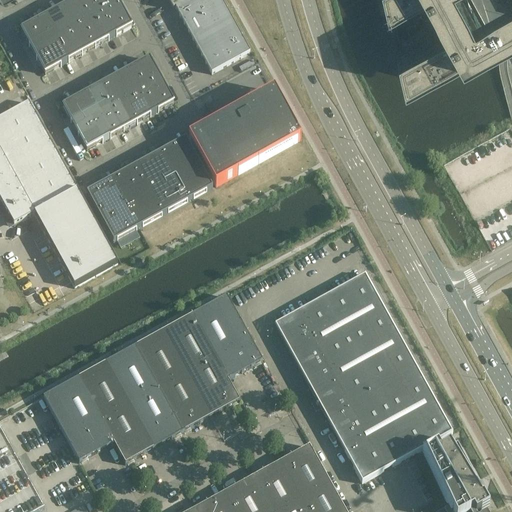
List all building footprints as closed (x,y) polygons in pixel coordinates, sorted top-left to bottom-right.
[(96,19),(93,12),(86,0),(78,0),(71,4),(83,26),(96,19)] [(86,0),(93,12),(115,0),(86,0)] [(100,25),(123,13),(116,0),(115,0),(93,12),(96,19),(100,25)] [(250,54),(220,0),(167,0),(173,10),(176,9),(212,75),(250,54)] [(511,24),(511,0),(384,0),(387,11),(407,0),(432,0),(447,26),(397,54),(404,84),(502,30),(511,24)] [(83,26),(71,4),(58,11),(70,33),(83,26)] [(70,33),(58,11),(44,19),(53,34),(56,41),(70,33)] [(108,41),(131,28),(132,28),(123,13),(100,25),(108,41)] [(53,34),(44,19),(21,31),(30,47),(53,34)] [(108,41),(100,25),(96,19),(83,26),(95,48),(108,41)] [(95,48),(83,26),(70,33),(82,55),(95,48)] [(82,55),(70,33),(56,41),(60,47),(68,62),(82,55)] [(60,47),(56,41),(53,34),(30,47),(37,60),(60,47)] [(68,62),(60,47),(37,60),(45,75),(68,62)] [(135,89),(158,76),(150,60),(134,69),(132,70),(131,68),(127,70),(128,72),(126,73),(135,89)] [(138,95),(135,89),(126,73),(113,80),(125,102),(138,95)] [(142,102),(165,89),(158,76),(135,89),(138,95),(142,102)] [(125,102),(113,80),(100,88),(112,110),(125,102)] [(112,110),(100,88),(86,95),(95,110),(98,117),(112,110)] [(150,117),(173,105),(173,104),(165,89),(142,102),(150,117)] [(301,141),(274,92),(189,139),(199,157),(216,188),(301,141)] [(95,110),(86,95),(63,108),(71,123),(95,110)] [(150,117),(142,102),(138,95),(125,102),(137,124),(150,117)] [(137,124),(125,102),(112,110),(124,131),(137,124)] [(77,192),(29,104),(0,119),(0,201),(1,204),(0,205),(0,212),(2,216),(7,214),(14,227),(35,216),(35,215),(77,192)] [(102,123),(98,117),(95,110),(71,123),(79,136),(102,123)] [(124,131),(112,110),(98,117),(102,123),(110,139),(124,131)] [(110,139),(102,123),(79,136),(87,152),(110,139)] [(213,190),(186,141),(161,155),(188,204),(213,190)] [(188,204),(161,155),(136,168),(163,217),(188,204)] [(163,217),(136,168),(111,182),(138,231),(163,217)] [(138,231),(111,182),(87,195),(114,244),(138,231)] [(452,435),(365,276),(274,326),(309,390),(307,390),(325,423),(327,422),(361,485),(452,435)] [(240,403),(228,382),(262,363),(226,298),(43,399),(79,464),(114,445),(125,466),(240,403)] [(0,511),(41,511),(44,510),(32,487),(21,468),(20,467),(1,431),(0,431),(0,511)] [(482,511),(489,508),(457,450),(453,452),(450,446),(440,451),(439,448),(438,446),(434,449),(434,450),(425,455),(451,511),(482,511)] [(344,511),(309,448),(193,511),(344,511)]
